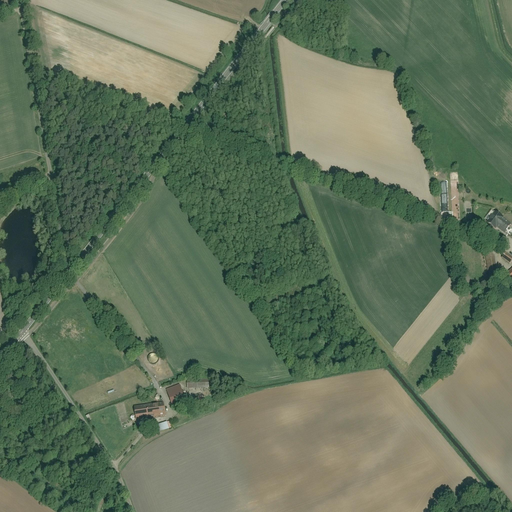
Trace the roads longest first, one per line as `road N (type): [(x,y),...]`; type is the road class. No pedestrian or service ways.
road 1 (residential): [(181,129),(477,233),(497,253)]
road 2 (unclassified): [(69,274),(17,0)]
road 3 (residential): [(23,334),(113,467),(131,511)]
road 4 (secondary): [(69,274),(181,129)]
road 5 (secondary): [(181,129),(284,0)]
road 6 (track): [(161,389),(69,274)]
